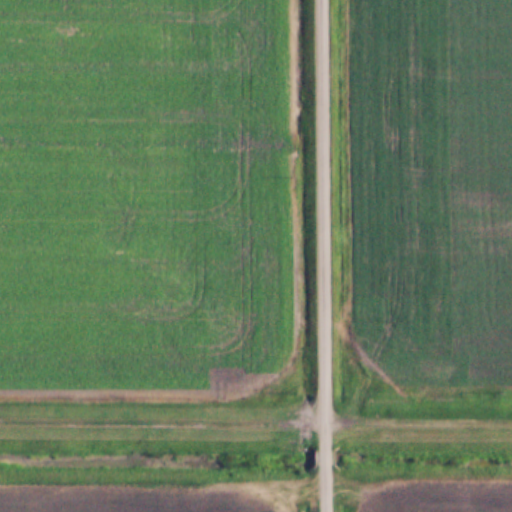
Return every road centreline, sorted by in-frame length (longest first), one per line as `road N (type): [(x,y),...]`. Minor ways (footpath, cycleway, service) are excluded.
road 1 (track): [(511,416),(0,420)]
road 2 (residential): [(329,445),(324,0)]
